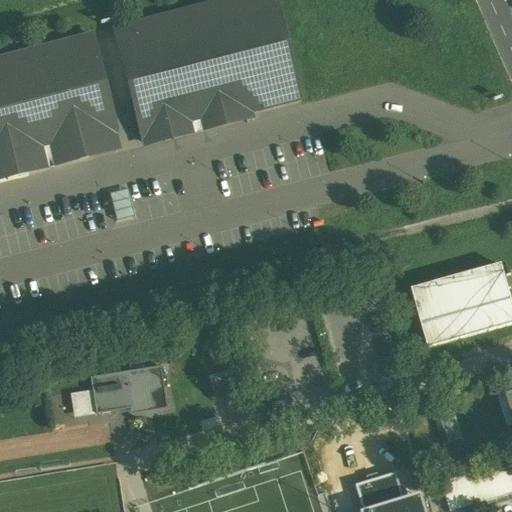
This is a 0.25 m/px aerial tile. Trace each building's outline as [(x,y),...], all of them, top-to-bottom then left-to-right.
[(219,4),(194,11),(193,10),(192,10),(193,11),(168,18),(167,17),(166,17),(166,18),(141,24),(141,23),(140,24),(140,25),(115,31),(115,30),(114,31),(114,32),(115,31),(122,58),(121,58),(121,59),(122,59),(129,85),(128,85),(128,86),(129,86),(136,112),(135,112),(135,113),(136,113),(143,139),(142,140),(142,141),(143,140),(158,136),(158,137),(159,136),(179,131),(180,131),(180,130),(195,126),(195,127),(197,127),(196,126),(222,120),(223,120),(223,119),(247,113),(247,114),(248,114),(248,113),(273,106),(273,107),(274,107),(274,106),(299,100),(299,101),(300,100),(300,99),(299,99),(292,73),(293,73),(293,72),(292,72),(285,46),(286,46),(286,45),(285,45),(278,19),(279,18),(279,17),(278,18),(273,0),(235,0),(220,4),(220,3),(218,4),(219,4)] [(38,51),(13,57),(13,56),(12,57),(0,60),(0,179),(5,178),(5,179),(6,179),(6,178),(27,172),(27,173),(28,173),(28,172),(49,167),(50,168),(51,167),(51,166),(69,162),(70,162),(71,162),(71,161),(90,156),(90,157),(91,157),(91,156),(90,156),(86,142),(87,142),(87,141),(105,136),(105,137),(107,137),(106,135),(106,136),(89,70),(90,70),(89,69),(98,67),(98,68),(99,68),(99,67),(98,67),(91,38),(91,37),(91,36),(90,37),(65,44),(65,43),(64,43),(64,44),(39,51),(39,50),(38,50),(38,51)] [(427,349),(511,325),(511,310),(500,267),(411,292),(427,349)] [(96,417),(167,405),(161,370),(90,382),(91,385),(95,410),(96,417)] [(214,371),(206,374),(213,395),(221,393),(214,371)] [(73,413),(95,410),(91,385),(69,389),(73,413)] [(232,391),(223,394),(230,415),(239,413),(241,420),(254,416),(250,403),(237,406),(232,391)] [(511,392),(503,396),(510,420),(511,419),(511,392)] [(200,425),(202,432),(217,427),(215,420),(200,425)] [(511,472),(509,464),(440,484),(448,511),(453,511),(511,494),(511,472)] [(370,511),(418,511),(408,478),(364,491),(370,511)]
